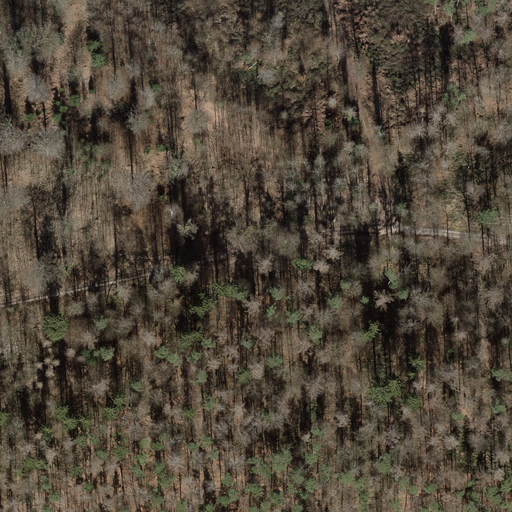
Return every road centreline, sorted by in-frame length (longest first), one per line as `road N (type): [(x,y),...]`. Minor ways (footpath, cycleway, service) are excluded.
road 1 (track): [(511,246),(386,224),(309,233),(0,304)]
road 2 (track): [(329,0),(381,175),(386,224)]
road 3 (track): [(0,186),(45,248),(95,282)]
